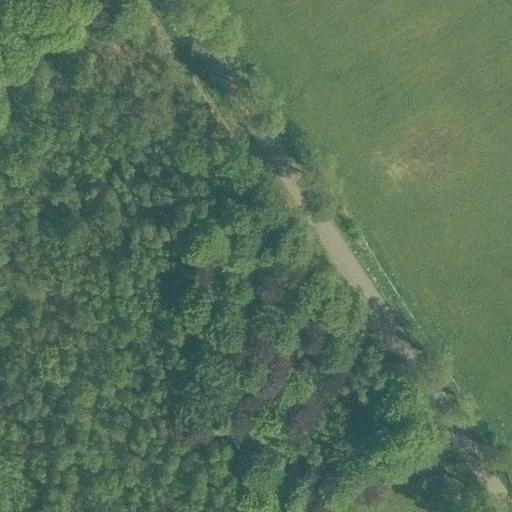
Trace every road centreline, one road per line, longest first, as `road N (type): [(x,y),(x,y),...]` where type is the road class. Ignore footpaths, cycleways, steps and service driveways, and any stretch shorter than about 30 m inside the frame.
road 1 (tertiary): [(509,511),(173,0)]
road 2 (track): [(103,408),(68,358),(0,305)]
